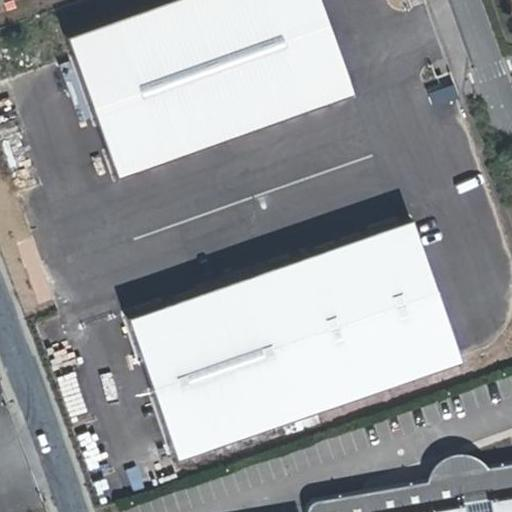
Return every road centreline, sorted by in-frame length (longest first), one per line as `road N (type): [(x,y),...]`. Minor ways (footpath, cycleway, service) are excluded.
road 1 (residential): [(72,511),(0,318)]
road 2 (unclassified): [(511,112),(466,0)]
